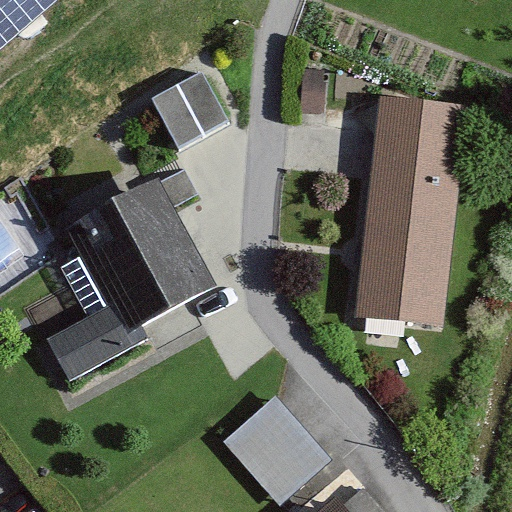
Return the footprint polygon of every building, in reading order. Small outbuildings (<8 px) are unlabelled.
[(0,0),(0,48),(55,0),(0,0)] [(222,129),(194,81),(142,110),(170,159),(222,129)] [(91,220),(170,180),(163,168),(166,167),(134,103),(106,117),(130,164),(76,192),(91,220)] [(447,155),(369,148),(366,185),(360,184),(347,325),(437,333),(449,192),(444,191),(447,155)] [(198,293),(147,192),(62,235),(102,314),(37,347),(57,386),(138,345),(129,328),(198,293)] [(281,505),(335,457),(278,394),(225,441),(281,505)]
